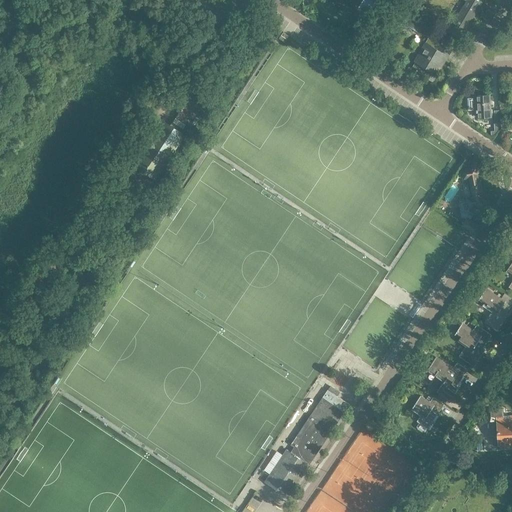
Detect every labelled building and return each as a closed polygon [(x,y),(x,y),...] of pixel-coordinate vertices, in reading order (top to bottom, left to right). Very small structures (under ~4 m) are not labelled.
[(482,0),(465,0),(466,0),(455,20),(450,17),(444,28),(448,31),(460,38),(482,0)] [(429,28),(437,14),(423,6),(414,20),(429,28)] [(405,24),(419,33),(423,26),(409,17),(405,24)] [(289,36),(283,32),(279,38),(284,42),(289,36)] [(432,81),(451,51),(429,37),(414,61),(415,62),(412,67),(423,76),(432,81)] [(190,126),(205,103),(192,94),(176,118),(190,126)] [(478,117),(491,116),(490,95),(474,96),(475,110),(477,110),(477,112),(478,112),(478,117)] [(501,118),(507,118),(506,101),(499,101),(499,111),(500,111),(501,118)] [(154,178),(183,134),(177,130),(179,127),(171,122),(169,125),(163,121),(153,137),(150,135),(141,148),(144,150),(134,165),(140,169),(138,172),(146,177),(148,174),(154,178)] [(470,170),(463,171),(465,178),(470,177),(474,198),(469,200),(462,207),(466,211),(461,215),(467,220),(471,213),(467,210),(469,207),(477,205),(483,209),(487,202),(481,198),(480,191),(481,191),(479,180),(478,181),(476,174),(480,168),(474,164),(470,170)] [(462,223),(459,229),(472,237),(475,231),(465,225),(462,223)] [(511,253),(508,251),(502,261),(509,266),(507,269),(511,273),(511,282),(509,287),(511,288),(511,253)] [(484,303),(482,305),(492,312),(484,322),(497,331),(507,318),(504,316),(511,304),(511,298),(504,293),(501,298),(486,288),(478,299),(484,303)] [(473,330),(463,322),(455,334),(460,338),(458,341),(466,346),(459,356),(474,366),(485,349),(483,348),(491,335),(476,325),(473,330)] [(443,363),(435,357),(427,370),(444,382),(437,392),(450,401),(459,387),(457,386),(468,370),(457,362),(454,367),(444,361),(443,363)] [(330,434),(345,411),(350,404),(328,389),(323,397),(308,419),(290,445),(294,447),(292,450),(290,452),(286,449),(270,474),(264,482),(288,498),(293,490),(310,465),(309,465),(330,434)] [(433,397),(430,402),(421,395),(410,410),(420,416),(417,421),(419,422),(416,426),(417,429),(422,432),(425,432),(427,428),(430,430),(435,422),(433,420),(444,404),(433,397)] [(510,445),(511,445),(511,415),(507,415),(507,419),(503,419),(502,409),(490,410),(491,417),(496,417),(498,446),(503,446),(503,448),(510,447),(510,445)] [(444,462),(451,450),(445,446),(438,458),(444,462)]
